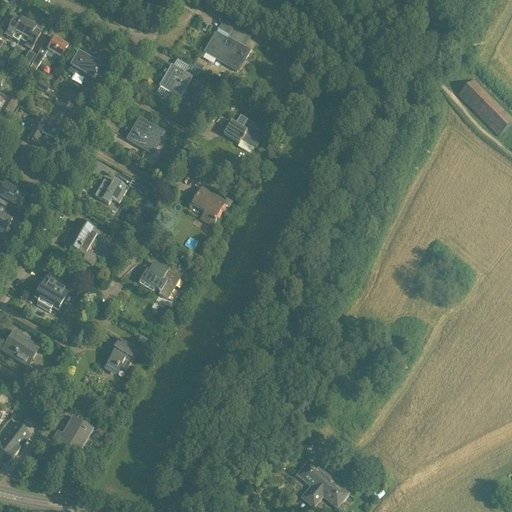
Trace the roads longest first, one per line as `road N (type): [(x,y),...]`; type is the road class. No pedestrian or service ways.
road 1 (track): [(169,511),(418,0)]
road 2 (residential): [(61,191),(143,42)]
road 3 (residential): [(0,299),(61,191)]
